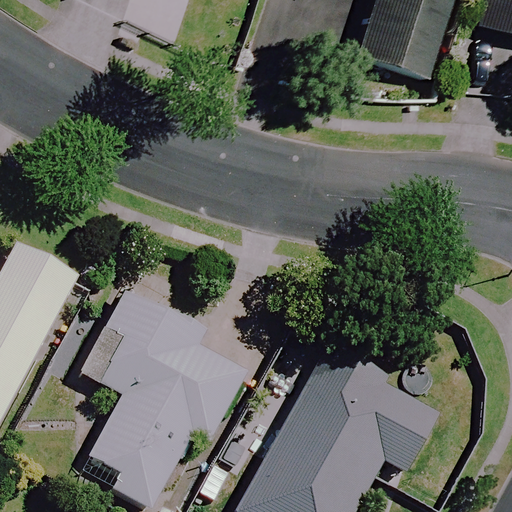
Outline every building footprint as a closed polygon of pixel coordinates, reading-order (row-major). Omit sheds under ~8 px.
[(435,0),(362,0),(347,68),(417,83),(435,0)] [(511,0),(474,0),(463,20),(511,48),(511,0)] [(0,268),(0,413),(68,286),(8,253),(0,268)] [(196,340),(116,299),(73,382),(114,403),(81,467),(108,481),(100,496),(131,511),(144,511),(176,451),(195,460),(235,381),(187,357),(196,340)] [(433,414),(321,350),(229,511),(349,511),(374,470),(395,482),(433,414)]
